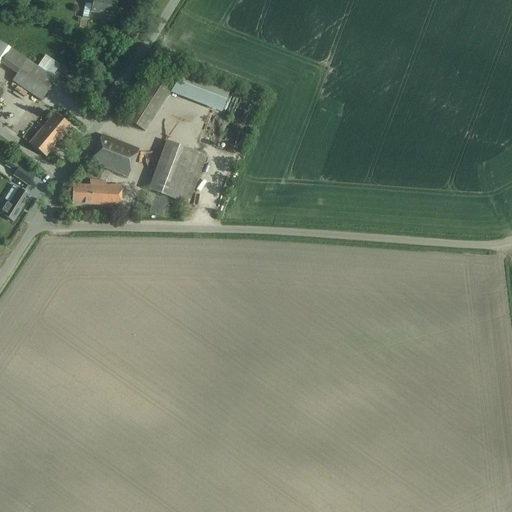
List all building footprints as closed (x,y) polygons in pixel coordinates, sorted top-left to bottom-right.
[(86,0),(82,19),(90,20),(91,13),(115,17),(118,0),(86,0)] [(0,64),(11,49),(0,41),(0,64)] [(46,56),(38,68),(27,60),(13,82),(41,102),(56,80),(52,77),(60,66),(46,56)] [(122,118),(145,132),(177,81),(154,67),(122,118)] [(183,72),(174,95),(223,113),(231,90),(183,72)] [(84,99),(67,87),(63,93),(80,104),(84,99)] [(72,127),(56,114),(29,144),(46,158),(72,127)] [(139,150),(102,135),(91,163),(128,178),(139,150)] [(206,157),(168,142),(150,191),(188,206),(206,157)] [(5,167),(15,173),(13,177),(29,186),(35,177),(9,160),(5,167)] [(105,186),(106,181),(90,181),(90,187),(73,186),(72,205),(99,206),(99,208),(121,209),(122,187),(105,186)] [(25,191),(22,189),(21,191),(19,190),(10,204),(8,203),(0,214),(13,222),(30,197),(26,194),(26,193),(24,192),(25,191)]
